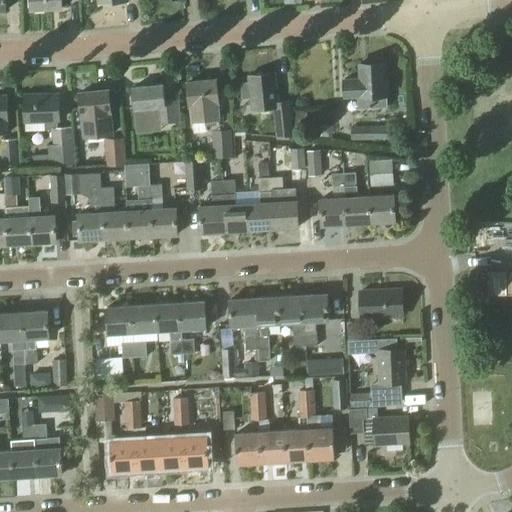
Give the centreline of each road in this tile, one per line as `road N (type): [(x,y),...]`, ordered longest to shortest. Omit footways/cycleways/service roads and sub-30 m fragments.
road 1 (residential): [(0,278),(438,257)]
road 2 (residential): [(0,48),(426,16)]
road 3 (residential): [(438,257),(426,16)]
road 4 (residential): [(453,489),(438,257)]
road 5 (residential): [(241,499),(453,489)]
road 6 (residential): [(85,509),(241,499)]
